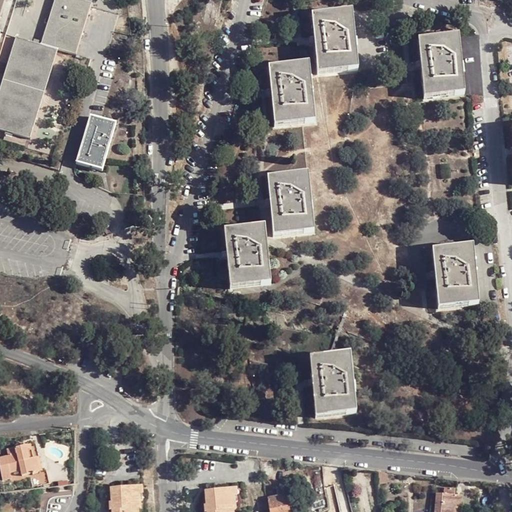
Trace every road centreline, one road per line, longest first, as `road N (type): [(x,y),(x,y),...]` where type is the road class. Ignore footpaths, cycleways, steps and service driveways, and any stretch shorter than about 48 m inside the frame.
road 1 (residential): [(155,0),(167,353)]
road 2 (tertiary): [(332,454),(511,475)]
road 3 (tertiary): [(167,432),(332,454)]
road 4 (residential): [(136,309),(126,256),(116,248),(84,251),(78,268),(87,284),(114,295)]
